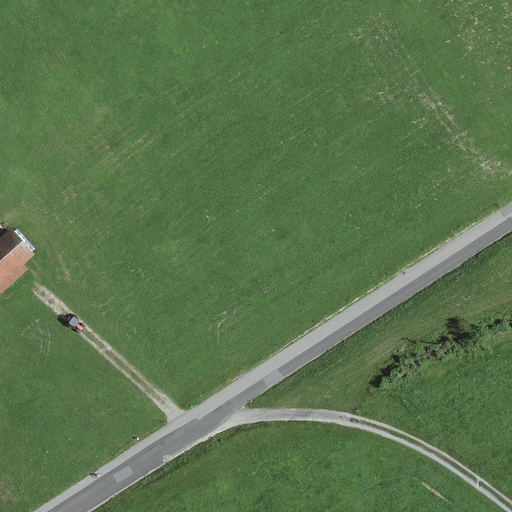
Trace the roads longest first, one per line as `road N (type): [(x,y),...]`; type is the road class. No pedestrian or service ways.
road 1 (unclassified): [(63,511),(511,219)]
road 2 (track): [(193,424),(311,417),(367,425),(466,473),(511,511)]
road 3 (track): [(193,424),(34,284)]
